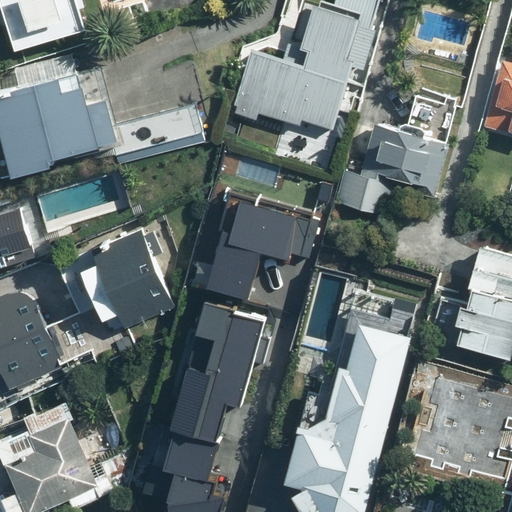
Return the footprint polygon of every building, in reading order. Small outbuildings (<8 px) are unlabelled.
[(80,31),(71,0),(0,0),(0,24),(7,51),(80,31)] [(294,62),(251,49),(233,113),(254,120),(256,113),(298,125),(300,121),(334,131),(353,64),(343,61),(354,23),(309,10),(294,62)] [(511,130),(511,66),(501,63),(485,124),(511,130)] [(95,70),(0,95),(0,177),(116,145),(95,70)] [(446,145),(372,126),(359,176),(344,172),(336,201),(384,213),(391,187),(432,198),(446,145)] [(225,222),(209,282),(252,293),(266,242),(297,250),(308,208),(246,192),(238,225),(225,222)] [(0,276),(40,263),(23,212),(0,219),(0,276)] [(143,230),(92,252),(126,330),(177,308),(143,230)] [(27,287),(0,298),(0,363),(10,388),(60,367),(27,287)] [(169,493),(171,511),(221,511),(229,487),(211,489),(216,473),(210,471),(232,397),(245,401),(272,309),(210,291),(172,424),(176,425),(172,437),(161,434),(145,486),(169,493)] [(511,336),(511,303),(466,291),(452,345),(506,359),(511,336)] [(344,369),(337,367),(320,429),(300,423),(282,483),(303,489),(286,498),(293,511),(363,511),(409,337),(356,323),(344,369)] [(31,511),(98,485),(64,403),(0,428),(0,464),(19,511),(31,511)]
